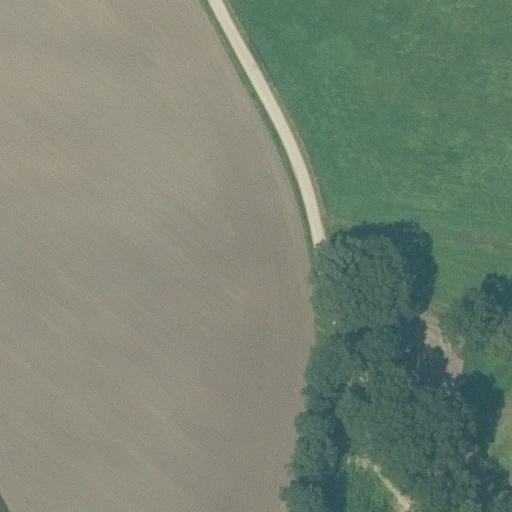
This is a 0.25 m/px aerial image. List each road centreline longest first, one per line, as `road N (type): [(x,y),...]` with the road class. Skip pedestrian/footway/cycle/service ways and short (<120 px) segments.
road 1 (unclassified): [(326,274),(293,153),(215,0)]
road 2 (track): [(465,511),(367,382),(341,331),(326,274)]
